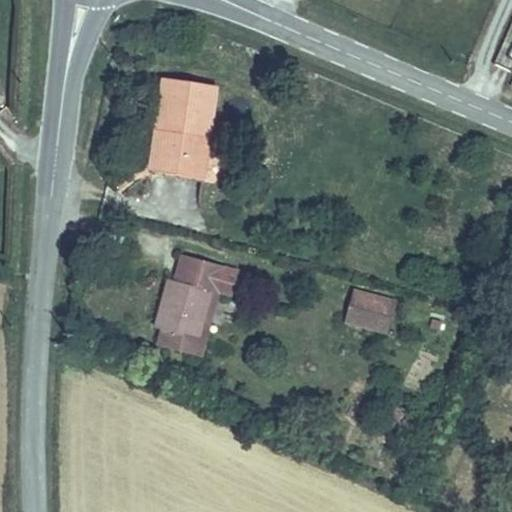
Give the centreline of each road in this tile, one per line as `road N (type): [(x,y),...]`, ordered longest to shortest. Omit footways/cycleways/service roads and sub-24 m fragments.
road 1 (tertiary): [(34,511),(38,268),(65,78)]
road 2 (tertiary): [(511,122),(226,0)]
